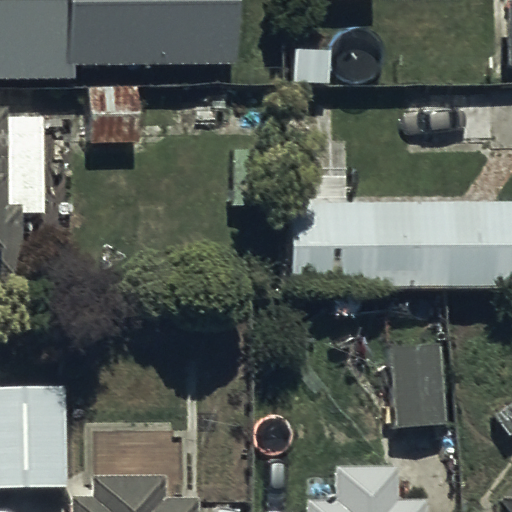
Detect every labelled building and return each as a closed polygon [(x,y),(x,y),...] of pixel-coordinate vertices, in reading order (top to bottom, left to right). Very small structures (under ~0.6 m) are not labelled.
[(64,0),(64,8),(0,7),(0,94),(68,94),(68,77),(227,77),(226,0),(64,0)] [(133,101),(83,98),(81,154),(130,156),(133,101)] [(493,104),(418,104),(418,169),(492,167),(493,104)] [(1,122),(0,122),(0,298),(15,298),(14,226),(37,226),(36,133),(1,134),(1,122)] [(511,303),(510,212),(282,215),(284,307),(511,303)] [(456,347),(382,351),(385,440),(458,438),(456,347)] [(60,403),(0,403),(0,501),(60,501),(60,403)] [(325,511),(388,511),(389,485),(326,485),(325,511)] [(156,493),(86,493),(84,511),(191,511),(192,511),(156,511),(156,493)]
